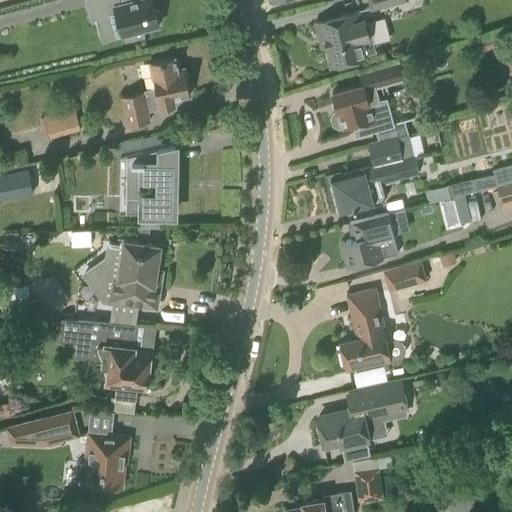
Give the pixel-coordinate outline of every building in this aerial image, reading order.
[(159,25),(158,21),(161,18),(159,10),(155,9),(152,0),(133,0),(131,1),(130,0),(86,0),(92,19),(116,12),(122,35),(126,34),(128,39),(143,35),(142,29),(159,25)] [(368,0),(371,10),(407,0),(368,0)] [(368,34),(371,33),(368,21),(365,22),(364,19),(360,20),(358,10),(314,22),(319,40),(324,39),(331,65),(364,57),(360,40),(369,37),(368,34)] [(498,45),(502,61),(511,58),(511,51),(510,43),(498,45)] [(174,98),(190,94),(184,68),(177,69),(174,56),(148,61),(153,87),(144,89),(144,90),(121,95),(128,125),(149,120),(147,110),(175,104),(174,98)] [(356,132),(357,133),(392,122),(384,97),(379,99),(374,83),(402,74),(397,59),(358,71),(361,82),(332,91),(337,109),(334,110),(331,116),(333,124),(339,127),(343,126),(354,123),(357,132),(356,132)] [(43,115),(49,137),(79,129),(73,107),(43,115)] [(331,177),(326,179),(330,192),(334,190),(340,213),(380,202),(385,194),(382,182),(417,173),(408,134),(368,143),(373,165),(330,176),(331,177)] [(126,197),(141,197),(141,213),(174,214),(175,161),(157,161),(157,148),(127,155),(126,197)] [(494,172),(471,178),(474,190),(496,184),(511,180),(511,162),(492,167),(494,172)] [(0,173),(0,198),(33,192),(28,168),(0,173)] [(511,180),(496,184),(500,200),(511,197),(511,180)] [(353,238),(340,242),(347,267),(366,262),(398,254),(387,212),(349,222),(353,238)] [(72,228),(71,244),(92,245),(93,229),(72,228)] [(5,231),(5,247),(18,247),(18,231),(5,231)] [(154,283),(160,244),(123,239),(123,243),(109,241),(107,257),(85,272),(104,299),(156,307),(160,284),(154,283)] [(452,251),(439,255),(442,265),(455,261),(452,251)] [(406,262),(412,283),(426,279),(420,257),(406,262)] [(28,285),(11,286),(11,300),(29,299),(28,285)] [(346,293),(356,337),(339,341),(346,370),(391,359),(398,357),(401,356),(402,354),(404,351),(405,349),(405,347),(404,344),(403,342),(400,340),(397,339),(393,338),(386,340),(384,327),(385,327),(376,287),(346,293)] [(42,318),(41,300),(8,302),(9,320),(42,318)] [(114,396),(115,396),(135,398),(136,384),(146,385),(150,348),(109,344),(112,321),(78,317),(78,318),(61,317),(59,340),(75,341),(74,356),(102,359),(101,365),(106,366),(104,384),(115,385),(114,396)] [(382,412),(380,404),(386,402),(386,404),(403,399),(399,382),(348,395),(351,409),(318,417),(325,444),(340,440),(341,445),(368,439),(367,437),(384,434),(379,413),(382,412)] [(511,398),(486,405),(491,427),(511,421),(511,398)] [(0,402),(0,414),(10,414),(10,403),(0,402)] [(59,438),(79,433),(72,408),(11,424),(15,442),(44,444),(43,440),(47,439),(48,444),(60,441),(59,438)] [(83,483),(102,485),(122,487),(125,462),(127,463),(130,436),(85,431),(83,455),(85,455),(83,483)] [(354,470),(358,499),(383,496),(378,466),(354,470)] [(326,511),(326,509),(338,508),(338,511),(352,511),(354,511),(351,491),(322,495),(322,499),(302,502),(303,507),(286,509),(286,511),(326,511)]
